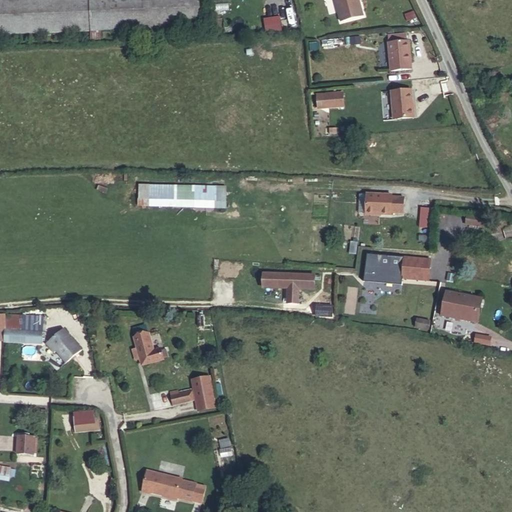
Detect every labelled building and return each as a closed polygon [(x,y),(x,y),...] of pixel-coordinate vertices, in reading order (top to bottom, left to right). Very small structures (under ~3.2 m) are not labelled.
[(101,30),(100,0),(0,0),(0,32),(95,30),(101,30)] [(100,0),(101,30),(199,28),(197,0),(100,0)] [(364,0),(340,0),(344,14),(367,10),(364,0)] [(411,39),(390,41),(392,70),(414,68),(411,39)] [(343,85),(318,86),(318,99),(344,97),(343,85)] [(412,89),(392,90),(394,118),(414,117),(412,89)] [(139,184),(138,207),(227,210),(227,187),(139,184)] [(398,192),(398,190),(373,189),(372,209),(397,210),(397,207),(398,192)] [(410,192),(398,192),(397,207),(410,207),(410,192)] [(420,208),(419,229),(432,230),(433,209),(420,208)] [(493,210),(468,208),(466,220),(491,223),(493,210)] [(307,254),(298,254),(296,291),(305,292),(307,254)] [(404,258),(402,281),(431,283),(432,259),(404,258)] [(461,304),(449,302),(448,313),(484,319),(487,298),(476,297),(475,302),(462,300),(461,304)] [(0,329),(13,331),(14,320),(0,318),(0,329)] [(46,323),(14,320),(13,331),(46,334),(46,323)] [(75,320),(58,332),(76,355),(92,343),(75,320)] [(160,328),(146,332),(153,359),(175,354),(173,343),(165,345),(160,328)] [(200,382),(180,385),(182,397),(202,395),(203,403),(220,401),(216,370),(199,372),(200,382)] [(106,405),(85,407),(86,421),(107,419),(106,405)] [(39,426),(23,425),(21,443),(37,445),(39,426)] [(19,454),(4,451),(0,450),(0,462),(18,466),(19,454)] [(0,480),(10,482),(11,467),(0,465),(0,480)] [(194,474),(157,465),(152,487),(188,495),(189,494),(195,496),(200,477),(193,475),(194,474)] [(222,484),(225,501),(242,498),(240,482),(222,484)] [(94,511),(95,510),(71,503),(68,511),(94,511)]
